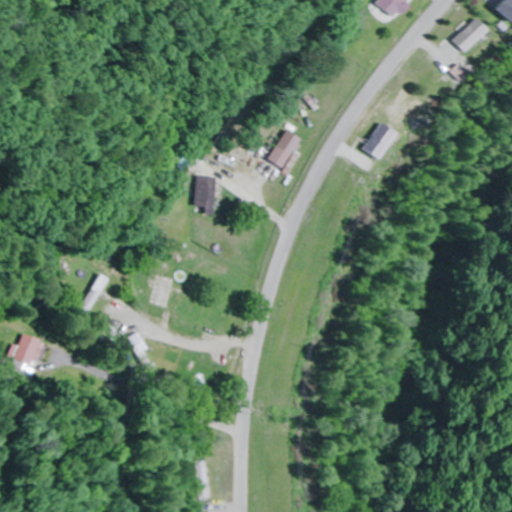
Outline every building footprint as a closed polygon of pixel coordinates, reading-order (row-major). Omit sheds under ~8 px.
[(416,0),(388,0),(384,5),(403,19),(416,0)] [(478,20),(454,41),(464,53),(488,32),(478,20)] [(276,162),(290,171),(308,140),(295,132),(276,162)] [(220,216),(223,179),(203,177),(201,208),(211,209),(210,216),(220,216)] [(79,310),(89,317),(115,282),(105,275),(79,310)] [(176,308),(182,280),(160,276),(154,304),(176,308)] [(30,371),(40,342),(17,334),(7,363),(30,371)] [(62,385),(95,401),(99,393),(66,378),(62,385)] [(194,457),(198,502),(208,501),(205,456),(194,457)]
